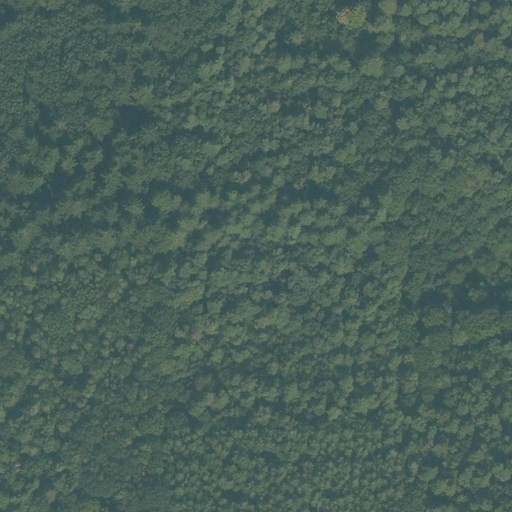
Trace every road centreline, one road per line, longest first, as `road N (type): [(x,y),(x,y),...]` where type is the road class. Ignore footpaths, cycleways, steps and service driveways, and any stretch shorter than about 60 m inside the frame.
road 1 (track): [(152,0),(157,511)]
road 2 (track): [(401,511),(393,45)]
road 3 (track): [(115,511),(0,372)]
road 4 (track): [(152,4),(0,29)]
